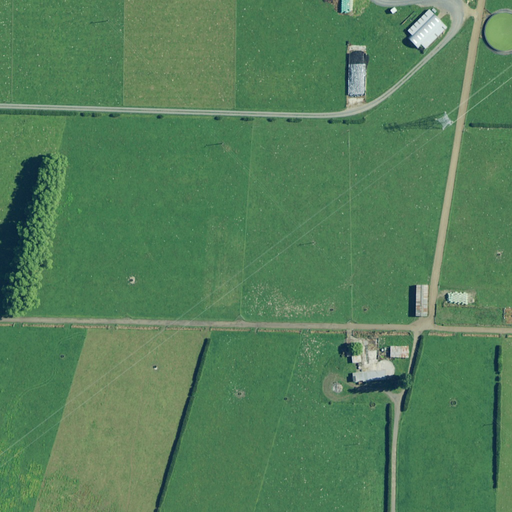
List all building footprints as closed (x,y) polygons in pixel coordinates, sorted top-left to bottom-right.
[(434,13),(430,9),(408,31),(412,35),(408,38),(417,47),(421,44),(426,49),(448,27),(443,22),(434,13)] [(366,51),(351,51),(350,64),(365,64),(366,51)] [(428,285),(416,285),(416,316),(427,316),(428,285)] [(477,292),(453,292),(453,301),(451,301),(451,304),(479,305),(479,299),(477,299),(477,292)] [(409,357),(409,346),(382,346),(382,352),(391,352),(390,357),(409,357)] [(347,357),(352,357),(352,363),(361,362),(360,354),(352,355),(352,353),(346,354),(347,357)] [(386,379),(386,370),(352,373),(353,382),(386,379)]
